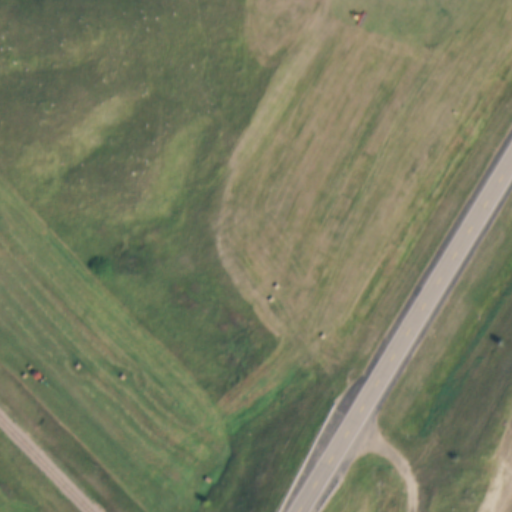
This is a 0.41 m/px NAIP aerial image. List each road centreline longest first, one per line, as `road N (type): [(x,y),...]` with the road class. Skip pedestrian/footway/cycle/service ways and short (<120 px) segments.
road 1 (track): [(0,334),(140,483),(156,511),(413,485),(397,454),(355,418)]
road 2 (trunk): [(297,511),(511,159)]
